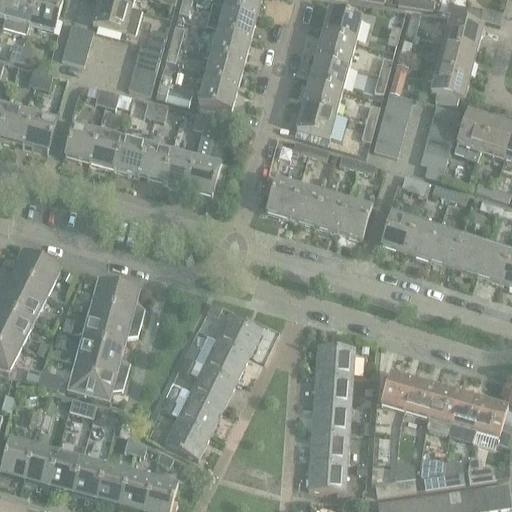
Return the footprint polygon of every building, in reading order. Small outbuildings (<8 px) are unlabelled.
[(0,0),(0,21),(5,23),(2,33),(3,33),(11,0),(0,0)] [(11,0),(3,33),(26,39),(28,29),(29,30),(37,0),(11,0)] [(50,0),(37,0),(29,30),(54,36),(63,3),(50,0)] [(99,0),(98,4),(131,13),(134,0),(99,0)] [(161,0),(160,5),(174,9),(176,0),(161,0)] [(184,0),(179,17),(188,19),(192,3),(184,0)] [(227,0),(224,11),(257,20),(262,0),(227,0)] [(408,0),(399,0),(399,8),(416,11),(417,1),(408,0)] [(417,1),(416,11),(434,13),(435,4),(417,1)] [(124,37),(131,13),(98,4),(92,29),(124,37)] [(449,6),(447,15),(463,19),(465,10),(449,6)] [(465,10),(463,19),(480,24),(482,15),(465,10)] [(224,11),(218,35),(250,44),(257,20),(224,11)] [(329,14),(323,38),(355,47),(362,22),(329,14)] [(411,21),(407,37),(416,39),(420,23),(411,21)] [(450,23),(444,47),(478,55),(484,31),(450,23)] [(71,29),(68,41),(90,47),(93,35),(71,29)] [(387,48),(396,50),(401,32),(392,30),(387,48)] [(175,31),(171,48),(179,51),(184,34),(175,31)] [(141,48),(138,59),(158,65),(161,54),(166,37),(152,34),(148,50),(141,48)] [(218,35),(211,59),(244,68),(250,44),(218,35)] [(323,38),(316,62),(349,71),(355,47),(323,38)] [(68,41),(65,52),(87,58),(90,47),(68,41)] [(405,44),(401,62),(409,64),(413,46),(405,44)] [(444,47),(438,71),(471,80),(478,55),(444,47)] [(171,48),(166,64),(175,66),(179,51),(171,48)] [(14,49),(10,63),(19,65),(23,51),(14,49)] [(23,51),(19,65),(29,67),(32,53),(23,51)] [(65,52),(61,64),(83,70),(87,58),(65,52)] [(138,59),(135,71),(155,77),(158,65),(138,59)] [(211,59),(205,83),(237,92),(244,68),(211,59)] [(316,62),(310,86),(343,94),(345,84),(371,90),(374,77),(349,71),(316,62)] [(383,62),(379,79),(388,81),(392,64),(383,62)] [(398,69),(394,85),(402,88),(406,71),(398,69)] [(135,71),(131,83),(152,88),(155,77),(135,71)] [(432,95),(437,96),(435,105),(458,111),(460,102),(465,103),(471,80),(438,71),(432,95)] [(164,73),(158,96),(167,99),(173,75),(164,73)] [(29,90),(39,92),(43,78),(33,75),(29,90)] [(43,78),(39,92),(50,95),(53,80),(43,78)] [(374,96),(383,98),(388,81),(379,79),(374,96)] [(149,100),(152,88),(131,83),(128,94),(149,100)] [(231,116),(237,92),(205,83),(198,108),(231,116)] [(310,86),(304,110),(336,118),(342,94),(310,86)] [(105,110),(107,104),(109,96),(99,93),(92,91),(88,91),(86,99),(96,102),(95,107),(105,110)] [(107,104),(105,110),(114,113),(115,110),(130,114),(132,102),(118,99),(109,96),(107,104)] [(184,97),(180,109),(189,111),(192,100),(184,97)] [(391,97),(388,107),(411,114),(414,103),(391,97)] [(144,121),(154,124),(158,109),(148,107),(144,121)] [(388,107),(384,119),(407,126),(411,114),(388,107)] [(158,109),(154,124),(164,127),(168,112),(158,109)] [(438,109),(434,121),(457,128),(460,116),(438,109)] [(8,110),(0,138),(0,143),(24,150),(33,117),(8,110)] [(330,142),(336,118),(304,110),(297,134),(330,142)] [(370,110),(366,126),(375,128),(379,112),(370,110)] [(468,115),(457,147),(453,157),(466,162),(465,163),(476,167),(480,155),(481,155),(492,123),(468,115)] [(33,117),(24,150),(49,156),(58,123),(33,117)] [(384,119),(381,132),(404,138),(407,126),(384,119)] [(197,120),(193,134),(203,137),(207,123),(197,120)] [(434,121),(431,133),(454,139),(457,128),(434,121)] [(196,161),(187,194),(212,201),(215,187),(223,189),(228,170),(220,168),(206,164),(212,139),(216,125),(207,123),(203,137),(196,161)] [(511,129),(492,123),(481,155),(505,163),(511,141),(511,129)] [(361,144),(370,146),(375,128),(366,126),(361,144)] [(65,162),(90,168),(98,135),(74,129),(65,162)] [(381,132),(378,143),(401,149),(404,138),(381,132)] [(431,133),(428,144),(451,150),(454,139),(431,133)] [(297,134),(296,140),(328,150),(330,142),(297,134)] [(98,135),(90,168),(114,175),(123,142),(98,135)] [(123,142),(114,175),(139,181),(148,148),(149,142),(139,139),(137,146),(123,142)] [(398,160),(401,149),(378,143),(375,154),(398,160)] [(428,144),(425,156),(447,162),(451,150),(428,144)] [(292,156),(309,161),(312,151),(295,147),(292,156)] [(148,148),(139,181),(163,188),(171,155),(148,148)] [(312,151),(309,161),(326,166),(329,157),(312,151)] [(187,194),(196,161),(171,155),(163,188),(187,194)] [(421,169),(429,171),(429,169),(444,174),(447,162),(425,156),(421,169)] [(339,170),(355,174),(358,165),(341,161),(339,170)] [(358,165),(355,174),(373,179),(375,170),(358,165)] [(427,179),(442,183),(444,174),(429,169),(429,171),(427,179)] [(405,179),(402,191),(424,198),(428,186),(405,179)] [(267,216),(291,223),(300,191),(276,184),(267,216)] [(478,187),(475,196),(491,201),(494,193),(478,187)] [(432,198),(448,204),(451,194),(435,189),(432,198)] [(300,191),(291,223),(314,230),(324,197),(300,191)] [(494,193),(491,201),(508,207),(511,198),(494,193)] [(451,194),(448,204),(466,209),(469,200),(451,194)] [(324,197),(314,230),(338,236),(347,204),(324,197)] [(347,204),(338,236),(362,243),(371,211),(347,204)] [(479,213),(495,219),(498,210),(482,205),(479,213)] [(511,214),(498,210),(495,219),(511,223),(511,214)] [(382,250),(405,258),(415,225),(392,218),(382,250)] [(415,225),(405,258),(429,265),(439,233),(415,225)] [(439,233),(429,265),(451,273),(462,240),(439,233)] [(462,240),(451,273),(475,281),(486,248),(462,240)] [(486,248),(475,281),(499,288),(510,256),(486,248)] [(0,274),(0,278),(47,303),(61,276),(22,256),(17,265),(5,265),(0,274)] [(511,256),(510,256),(499,288),(511,292),(511,256)] [(0,309),(35,328),(47,303),(0,278),(0,309)] [(98,286),(90,313),(142,328),(146,314),(137,308),(140,297),(98,286)] [(73,307),(82,309),(84,299),(76,297),(73,307)] [(0,341),(22,353),(35,328),(0,309),(0,341)] [(90,313),(83,341),(125,352),(128,343),(139,341),(142,328),(90,313)] [(229,318),(216,344),(248,360),(261,333),(229,318)] [(62,334),(71,336),(75,324),(65,322),(62,334)] [(53,350),(67,354),(70,342),(57,338),(53,350)] [(0,374),(9,377),(22,353),(0,341),(0,374)] [(83,341),(75,368),(128,382),(131,368),(123,362),(125,352),(83,341)] [(216,344),(204,370),(236,386),(248,360),(216,344)] [(36,357),(43,361),(49,348),(42,345),(36,357)] [(191,349),(185,361),(194,366),(200,353),(191,349)] [(320,350),(318,379),(353,381),(355,352),(320,350)] [(198,382),(191,396),(223,412),(236,386),(204,370),(194,366),(185,361),(178,375),(190,381),(191,379),(198,382)] [(124,395),(128,382),(75,368),(68,395),(110,407),(113,397),(124,395)] [(25,384),(36,386),(38,377),(28,374),(25,384)] [(41,374),(37,388),(58,394),(62,380),(41,374)] [(382,409),(406,416),(415,385),(391,378),(382,409)] [(318,379),(316,408),(351,410),(353,381),(318,379)] [(415,385),(406,416),(429,423),(438,391),(415,385)] [(438,391),(429,423),(426,432),(429,435),(445,440),(449,438),(451,429),(453,430),(462,398),(438,391)] [(191,396),(179,422),(211,437),(223,412),(191,396)] [(462,398),(453,430),(476,437),(485,405),(462,398)] [(5,399),(1,414),(10,416),(14,401),(5,399)] [(361,400),(361,411),(371,412),(372,401),(361,400)] [(166,401),(160,413),(171,418),(176,406),(174,405),(166,401)] [(73,404),(69,417),(87,421),(90,409),(85,408),(73,404)] [(485,405),(476,437),(498,443),(496,450),(511,454),(511,444),(511,431),(504,429),(509,412),(485,405)] [(316,408),(314,436),(349,438),(351,410),(316,408)] [(97,412),(94,425),(101,427),(107,424),(110,416),(97,412)] [(29,430),(40,432),(43,418),(33,416),(29,430)] [(43,418),(40,432),(48,435),(52,420),(43,418)] [(198,464),(211,437),(179,422),(166,448),(198,464)] [(361,426),(360,437),(368,437),(369,426),(361,426)] [(150,440),(157,444),(162,434),(155,430),(150,440)] [(314,436),(312,465),(347,467),(349,438),(314,436)] [(125,456),(136,459),(139,446),(129,441),(125,456)] [(1,479),(25,486),(35,451),(10,444),(1,479)] [(139,446),(136,459),(144,461),(146,450),(139,446)] [(35,451),(25,486),(49,492),(59,457),(35,451)] [(59,457),(49,492),(73,498),(82,463),(59,457)] [(170,471),(174,463),(161,457),(158,466),(170,471)] [(471,461),(469,476),(471,487),(497,483),(495,471),(482,474),(482,465),(475,462),(471,461)] [(82,463),(73,498),(97,505),(106,470),(82,463)] [(345,496),(347,467),(312,465),(310,494),(345,496)] [(359,469),(358,478),(367,479),(367,470),(359,469)] [(106,470),(97,505),(121,511),(131,477),(106,470)] [(131,477),(121,511),(123,511),(146,511),(154,483),(131,477)] [(443,480),(445,491),(466,488),(464,477),(443,480)] [(425,482),(427,494),(445,491),(443,480),(425,482)] [(154,483),(146,511),(171,511),(178,489),(154,483)] [(396,487),(398,498),(417,495),(416,484),(396,487)] [(378,490),(379,501),(398,498),(396,487),(378,490)] [(498,490),(501,511),(503,511),(511,510),(511,498),(510,488),(498,490)] [(486,491),(489,511),(501,511),(498,490),(486,491)] [(474,493),(477,511),(489,511),(486,491),(474,493)] [(462,495),(465,511),(477,511),(474,493),(462,495)] [(450,497),(452,511),(465,511),(462,495),(450,497)] [(439,498),(440,511),(452,511),(450,497),(439,498)] [(427,500),(428,511),(440,511),(439,498),(427,500)] [(415,502),(416,511),(428,511),(427,500),(415,502)] [(403,504),(404,511),(416,511),(415,502),(403,504)]
